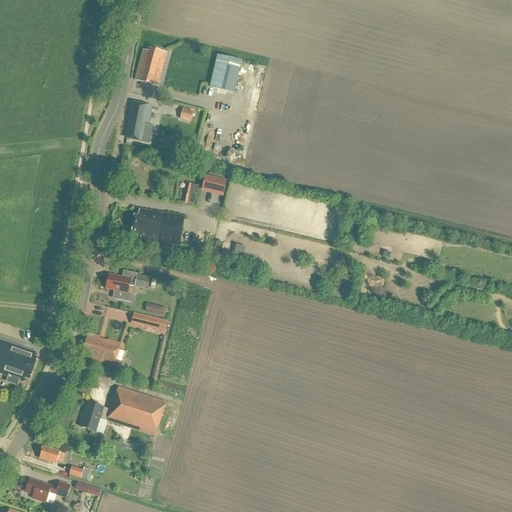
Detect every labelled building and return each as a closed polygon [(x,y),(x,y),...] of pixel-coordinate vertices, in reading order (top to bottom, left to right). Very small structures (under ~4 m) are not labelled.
[(143,50),(135,81),(158,87),(167,53),(149,48),(148,52),(143,50)] [(218,55),(210,88),(234,94),(242,61),(218,55)] [(149,121),(152,107),(132,103),(128,122),(130,123),(127,139),(141,142),(150,144),(154,126),(146,125),(146,121),(149,121)] [(181,108),(179,119),(191,122),(193,111),(181,108)] [(227,183),(205,177),(202,191),(223,196),(227,183)] [(188,183),(184,204),(194,206),(199,186),(188,183)] [(134,215),(131,235),(141,237),(141,239),(180,246),(185,218),(141,210),(139,216),(134,215)] [(215,242),(214,254),(221,255),(222,243),(215,242)] [(196,244),(195,255),(202,256),(204,245),(196,244)] [(232,257),(242,259),(245,247),(235,244),(232,257)] [(135,287),(135,288),(147,290),(149,278),(137,276),(136,282),(130,280),(109,275),(106,290),(114,291),(116,300),(130,303),(132,294),(127,294),(129,286),(135,287)] [(168,310),(156,307),(154,317),(166,320),(168,310)] [(168,322),(159,320),(159,319),(135,313),(132,325),(156,331),(165,333),(168,322)] [(99,338),(90,335),(89,341),(86,340),(81,356),(114,367),(121,345),(105,340),(105,342),(98,340),(99,338)] [(36,358),(33,357),(35,353),(0,341),(0,373),(22,382),(24,379),(28,380),(36,358)] [(101,418),(108,421),(107,422),(154,438),(166,404),(118,388),(111,411),(89,404),(81,427),(96,432),(101,418)] [(39,455),(40,456),(39,459),(55,464),(56,461),(61,463),(64,454),(42,447),(39,455)] [(69,476),(80,479),(83,471),(72,467),(69,476)] [(92,471),(84,469),(83,471),(80,479),(88,482),(92,471)] [(33,495),(32,499),(46,503),(49,493),(67,499),(70,487),(59,483),(57,489),(29,480),(25,492),(33,495)] [(100,491),(77,484),(75,491),(98,498),(100,491)]
